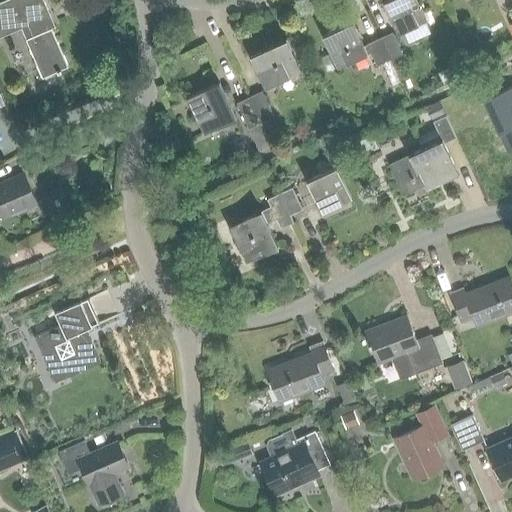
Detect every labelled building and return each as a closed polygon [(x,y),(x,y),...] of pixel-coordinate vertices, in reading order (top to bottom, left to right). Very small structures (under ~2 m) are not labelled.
[(25,39),(42,77),(67,66),(46,17),(50,15),(43,0),(2,0),(0,1),(0,36),(28,24),(33,35),(25,39)] [(427,20),(417,0),(384,0),(383,1),(397,34),(427,20)] [(352,21),(322,35),(337,68),(370,52),(366,43),(362,45),(352,21)] [(379,37),(389,59),(402,53),(392,31),(379,37)] [(379,37),(366,43),(370,52),(376,65),(382,63),(389,59),(379,37)] [(250,55),(264,88),(301,71),(286,38),(250,55)] [(451,66),(457,78),(471,72),(465,60),(451,66)] [(186,97),(203,133),(235,118),(219,82),(186,97)] [(511,86),(483,99),(507,152),(511,150),(511,86)] [(248,97),(260,122),(273,116),(261,91),(248,97)] [(260,122),(248,97),(236,103),(248,128),(260,122)] [(439,101),(426,106),(433,121),(445,115),(439,101)] [(445,115),(433,121),(435,126),(441,139),(443,143),(455,137),(445,115)] [(423,147),(389,163),(402,193),(422,183),(426,190),(438,184),(435,177),(455,168),(443,143),(441,139),(423,147)] [(306,180),(322,212),(351,199),(336,166),(306,180)] [(0,217),(17,210),(19,213),(31,207),(30,205),(36,203),(23,174),(0,183),(0,217)] [(279,193),(289,214),(302,209),(291,187),(279,193)] [(289,214),(279,193),(266,198),(270,206),(228,225),(245,262),(278,246),(267,223),(276,218),(280,228),(293,222),(289,214)] [(473,317),(476,325),(511,311),(511,284),(509,276),(464,293),(462,287),(449,292),(460,322),(473,317)] [(86,329),(97,324),(86,299),(54,313),(60,325),(34,336),(54,382),(100,361),(86,329)] [(416,339),(407,315),(365,331),(377,362),(391,357),(396,370),(411,365),(414,373),(442,363),(431,333),(416,339)] [(321,375),(333,370),(322,341),(309,346),(311,352),(267,369),(279,401),(324,384),(321,375)] [(472,382),(462,360),(445,367),(454,389),(472,382)] [(501,372),(489,377),(495,389),(507,383),(501,372)] [(489,377),(470,385),(473,391),(491,383),(489,377)] [(394,438),(412,478),(441,464),(430,440),(445,433),(432,406),(417,413),(423,425),(394,438)] [(354,411),(340,416),(345,429),(359,423),(354,411)] [(450,424),(461,450),(483,440),(472,414),(450,424)] [(0,433),(0,466),(26,455),(13,427),(0,433)] [(265,446),(270,456),(261,460),(276,494),(317,475),(314,470),(329,463),(314,430),(296,439),(291,429),(270,439),(268,440),(266,443),(265,446)] [(511,436),(486,448),(501,479),(511,473),(511,436)] [(81,466),(97,502),(122,491),(114,471),(127,465),(129,472),(130,471),(117,439),(89,451),(84,438),(58,449),(68,472),(81,466)] [(234,447),(217,454),(222,465),(230,461),(229,458),(237,455),(234,447)]
